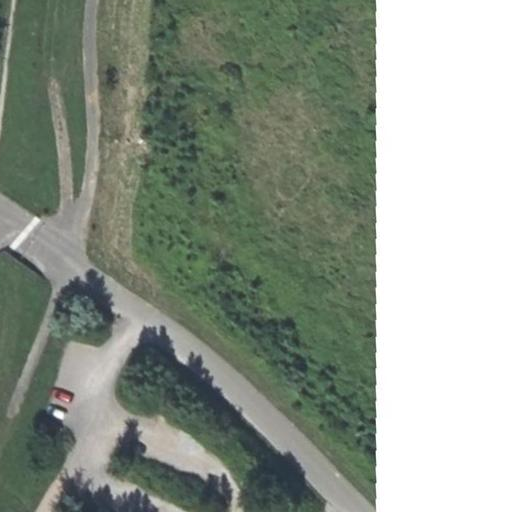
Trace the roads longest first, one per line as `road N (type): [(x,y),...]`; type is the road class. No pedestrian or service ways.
road 1 (unclassified): [(359,511),(204,357),(0,216)]
road 2 (track): [(91,0),(85,207),(60,262)]
road 3 (track): [(139,312),(46,511)]
